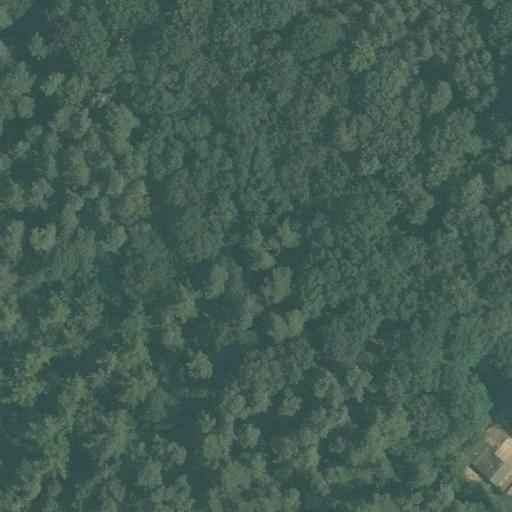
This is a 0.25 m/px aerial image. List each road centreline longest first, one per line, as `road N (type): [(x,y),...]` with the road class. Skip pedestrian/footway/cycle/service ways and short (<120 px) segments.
road 1 (track): [(511,363),(74,0)]
road 2 (track): [(0,197),(256,383),(255,405),(196,459),(142,500),(101,511)]
